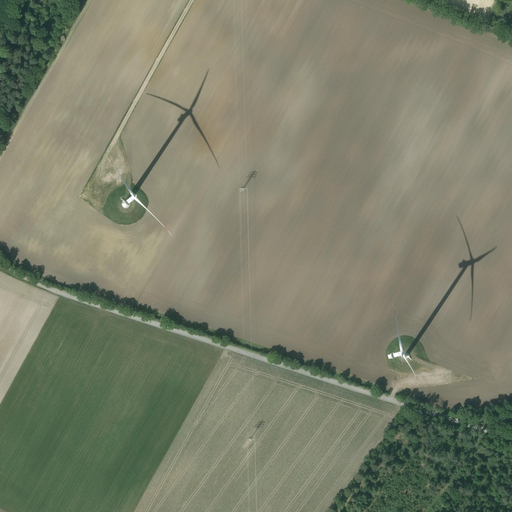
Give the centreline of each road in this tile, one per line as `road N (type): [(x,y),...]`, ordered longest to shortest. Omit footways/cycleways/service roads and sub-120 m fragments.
road 1 (track): [(511,438),(58,291)]
road 2 (track): [(191,0),(99,172),(100,191)]
road 3 (track): [(386,398),(511,355)]
